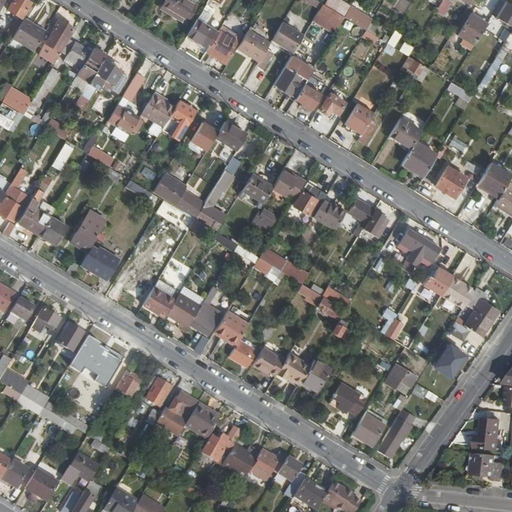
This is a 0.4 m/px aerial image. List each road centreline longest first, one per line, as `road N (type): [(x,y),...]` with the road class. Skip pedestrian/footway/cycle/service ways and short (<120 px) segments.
road 1 (residential): [(511,265),(73,0)]
road 2 (residential): [(397,491),(0,251)]
road 3 (residential): [(397,491),(511,330)]
